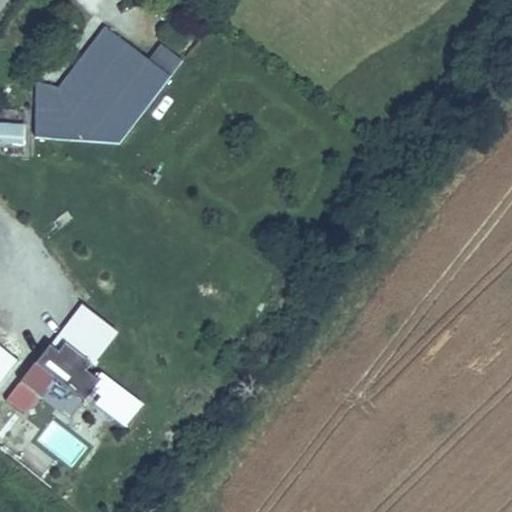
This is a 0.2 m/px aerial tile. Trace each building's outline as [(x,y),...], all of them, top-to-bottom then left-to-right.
[(180,60),(159,45),(147,61),(103,28),(60,93),(38,83),(34,138),(118,144),(180,60)] [(0,143),(22,144),(23,122),(0,120),(0,143)] [(60,353),(92,312),(84,305),(51,346),(60,353)] [(87,373),(118,333),(92,312),(60,353),(51,346),(6,402),(24,416),(54,378),(85,403),(89,398),(91,400),(97,393),(103,397),(97,405),(128,430),(144,409),(101,375),(96,380),(87,373)] [(71,467),(87,447),(53,420),(37,439),(71,467)]
